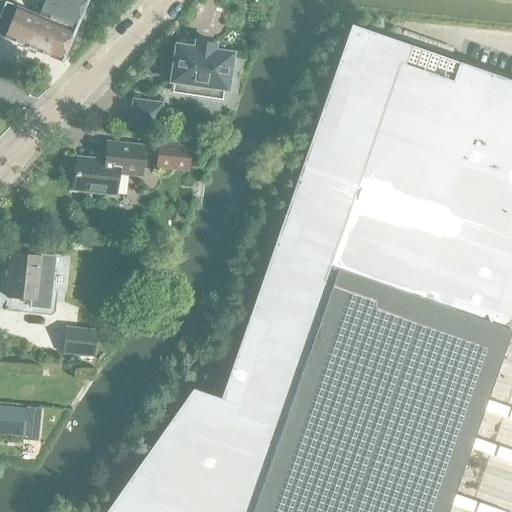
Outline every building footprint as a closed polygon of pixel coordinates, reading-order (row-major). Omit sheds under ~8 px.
[(73,30),(81,9),(58,0),(34,0),(42,3),(37,15),(73,30)] [(58,0),(81,9),(85,0),(58,0)] [(60,61),(73,30),(37,15),(16,6),(4,38),(60,61)] [(103,511),(438,511),(511,303),(511,81),(349,24),(218,398),(191,388),(103,511)] [(169,81),(226,90),(232,53),(213,50),(214,44),(195,41),(194,47),(175,44),(172,60),(169,63),(167,74),(170,77),(169,81)] [(157,128),(161,104),(133,100),(129,123),(157,128)] [(143,147),(125,145),(127,134),(107,132),(106,142),(105,142),(103,160),(75,157),(72,189),(115,194),(117,172),(140,175),(143,147)] [(172,161),(188,163),(190,147),(158,143),(155,167),(172,169),(172,161)] [(40,257),(10,254),(6,296),(30,299),(29,305),(49,309),(55,256),(40,254),(40,257)] [(93,356),(95,330),(65,327),(63,353),(93,356)] [(25,409),(0,406),(0,433),(22,436),(25,409)]
